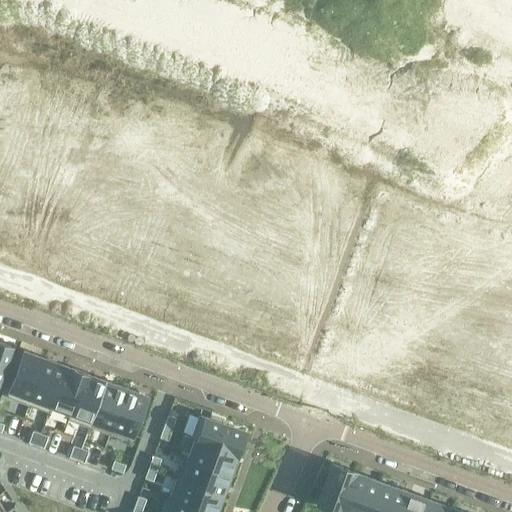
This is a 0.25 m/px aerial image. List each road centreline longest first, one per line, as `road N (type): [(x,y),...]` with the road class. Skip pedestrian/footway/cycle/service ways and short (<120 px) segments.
road 1 (residential): [(434,62),(310,421)]
road 2 (residential): [(310,421),(0,307)]
road 3 (residential): [(511,493),(310,421)]
road 4 (residential): [(251,0),(434,62)]
